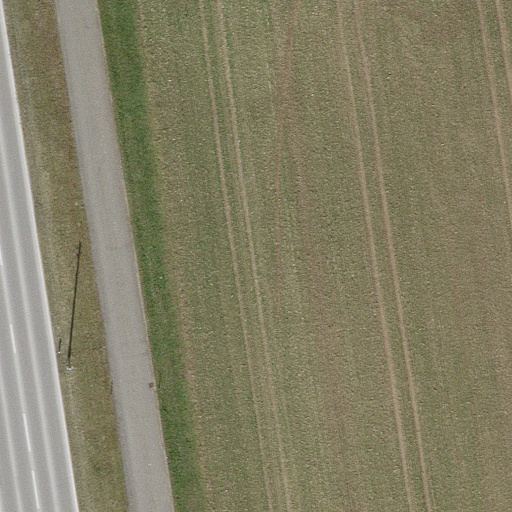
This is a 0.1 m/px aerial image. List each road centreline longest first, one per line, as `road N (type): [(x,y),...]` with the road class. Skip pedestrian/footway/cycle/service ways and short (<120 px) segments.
road 1 (unclassified): [(145,511),(69,0)]
road 2 (secondary): [(0,303),(32,511)]
